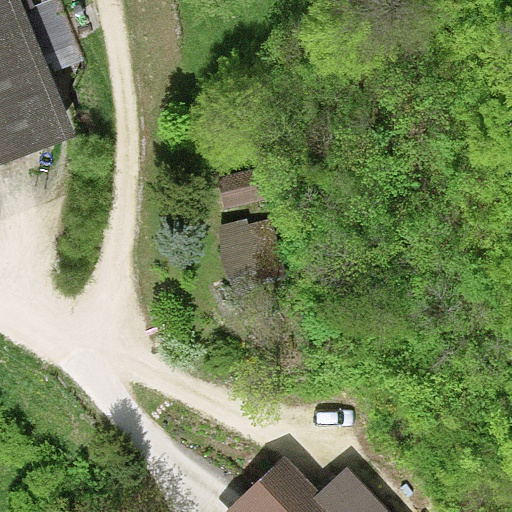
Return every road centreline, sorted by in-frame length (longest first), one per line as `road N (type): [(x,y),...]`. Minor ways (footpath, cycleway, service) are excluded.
road 1 (track): [(101,364),(129,201),(114,0)]
road 2 (track): [(0,305),(101,364),(150,437),(182,511)]
